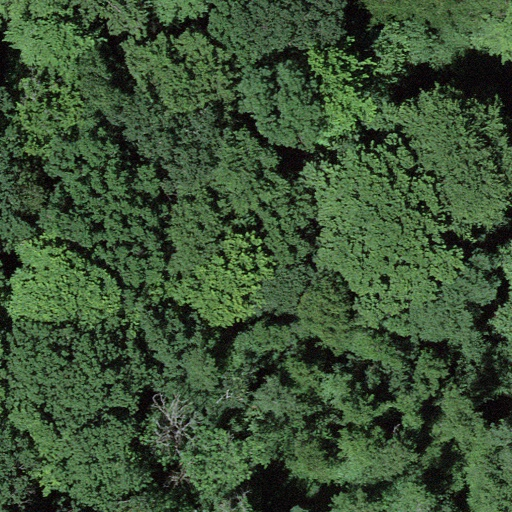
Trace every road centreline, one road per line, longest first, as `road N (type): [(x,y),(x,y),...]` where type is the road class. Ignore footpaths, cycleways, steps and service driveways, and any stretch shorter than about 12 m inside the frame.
road 1 (track): [(447,0),(347,155),(163,387),(131,511)]
road 2 (track): [(186,0),(73,142),(0,201)]
